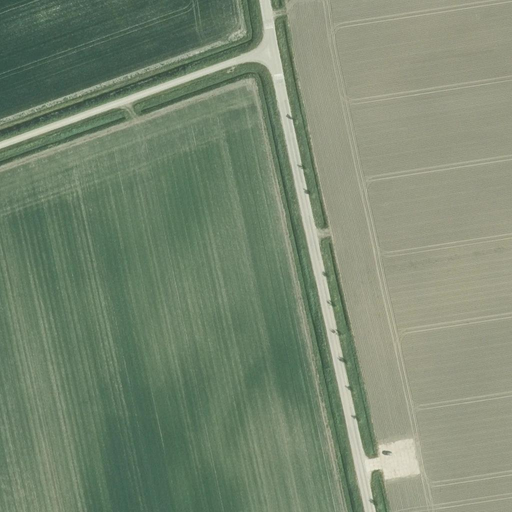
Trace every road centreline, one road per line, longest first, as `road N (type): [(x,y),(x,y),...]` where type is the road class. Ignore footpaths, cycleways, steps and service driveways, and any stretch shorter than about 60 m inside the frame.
road 1 (unclassified): [(368,511),(271,49)]
road 2 (unclassified): [(0,145),(271,49)]
